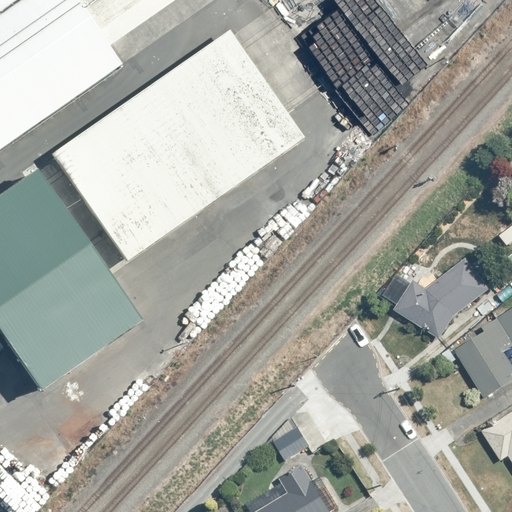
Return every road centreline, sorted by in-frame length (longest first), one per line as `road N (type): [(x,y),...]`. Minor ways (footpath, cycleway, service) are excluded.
road 1 (unknown): [(0,425),(43,416),(103,388),(182,289),(320,157),(324,136),(270,41),(239,5)]
road 2 (unknown): [(246,0),(0,164)]
road 3 (residential): [(346,366),(440,511)]
